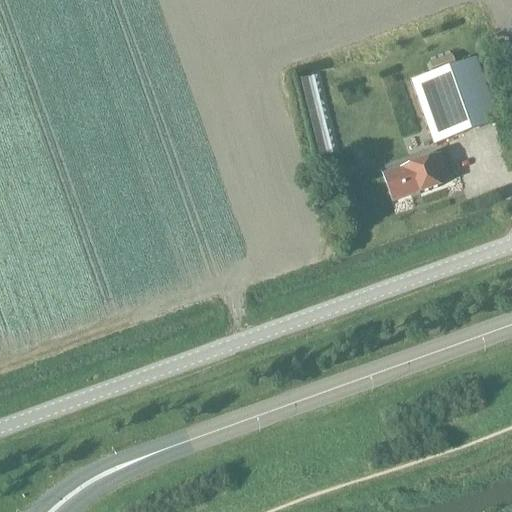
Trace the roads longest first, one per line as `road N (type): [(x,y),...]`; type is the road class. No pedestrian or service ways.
road 1 (unclassified): [(0,430),(511,245)]
road 2 (tertiary): [(511,326),(119,469),(50,511)]
